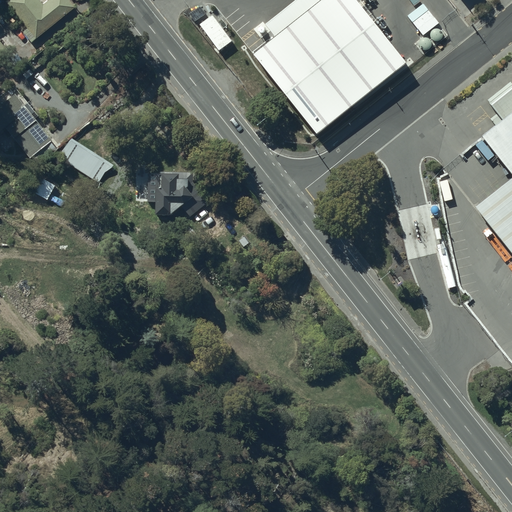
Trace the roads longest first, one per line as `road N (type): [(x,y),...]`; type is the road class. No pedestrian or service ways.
road 1 (trunk): [(511,485),(287,203)]
road 2 (unclassified): [(287,203),(511,22)]
road 3 (trunk): [(287,203),(127,0)]
